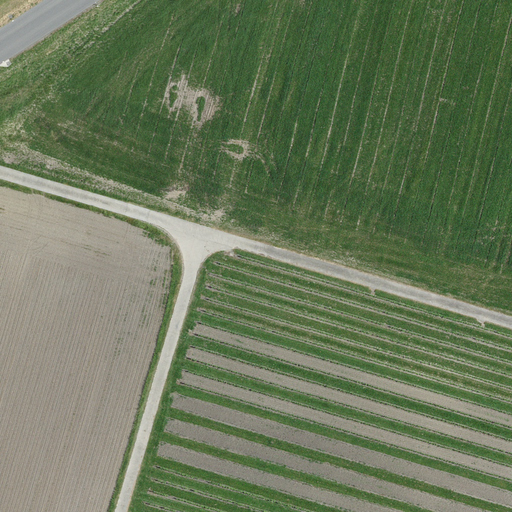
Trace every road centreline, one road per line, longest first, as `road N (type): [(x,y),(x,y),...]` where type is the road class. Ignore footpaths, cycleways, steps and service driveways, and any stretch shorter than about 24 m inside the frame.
road 1 (track): [(0,171),(511,324)]
road 2 (track): [(199,231),(117,511)]
